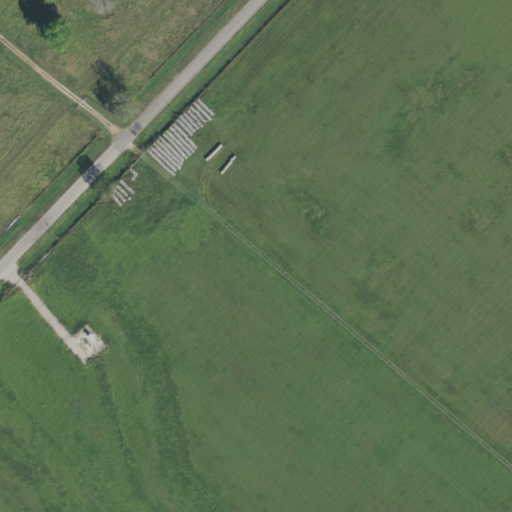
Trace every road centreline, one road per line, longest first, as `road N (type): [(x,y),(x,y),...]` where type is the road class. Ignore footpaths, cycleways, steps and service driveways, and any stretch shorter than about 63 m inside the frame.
road 1 (residential): [(0,268),(256,0)]
road 2 (track): [(123,140),(0,41)]
